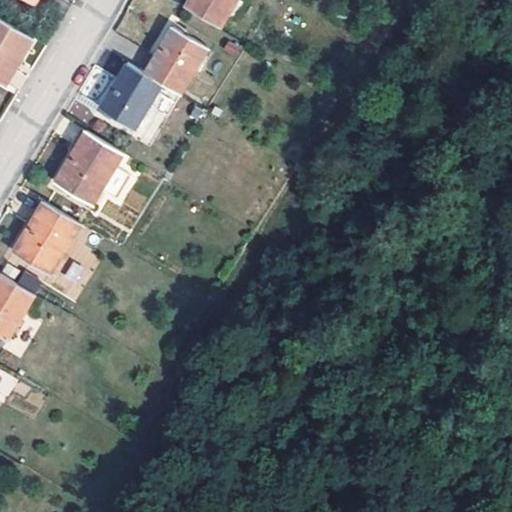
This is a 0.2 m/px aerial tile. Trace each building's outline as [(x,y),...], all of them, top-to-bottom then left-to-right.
[(235,0),(188,0),(186,4),(221,24),(235,0)] [(0,14),(0,55),(1,54),(8,59),(17,64),(35,35),(0,14)] [(174,24),(146,70),(164,80),(181,90),(208,44),(174,24)] [(0,78),(6,82),(17,64),(8,59),(1,54),(0,55),(0,78)] [(146,70),(129,60),(100,107),(113,114),(135,128),(164,80),(146,70)] [(154,101),(171,110),(179,94),(163,86),(154,101)] [(87,128),(56,180),(94,202),(125,151),(87,128)] [(44,199),(14,250),(51,271),(82,221),(44,199)] [(1,271),(0,272),(0,333),(9,339),(37,293),(1,271)]
